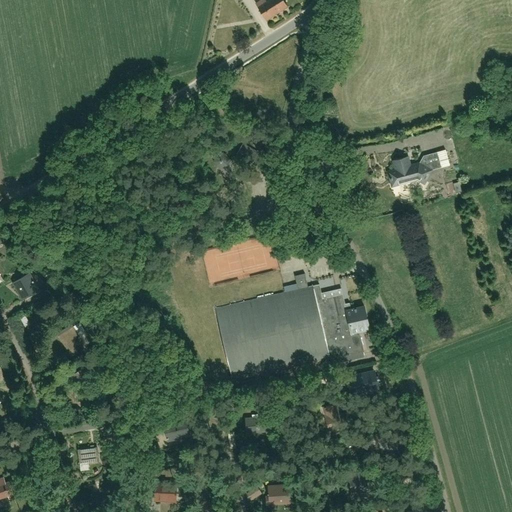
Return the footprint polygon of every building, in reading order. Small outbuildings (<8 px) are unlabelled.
[(266,22),(288,9),(282,0),(266,0),(255,7),(266,22)] [(349,72),(354,89),(367,84),(390,95),(440,81),(451,61),(443,34),(466,27),(461,7),(453,9),(455,16),(447,18),(443,5),(427,0),(404,0),(403,1),(400,0),(384,0),(379,9),(357,48),(360,49),(349,72)] [(260,152),(244,143),(238,154),(254,163),(260,152)] [(215,155),(215,162),(219,166),(224,168),(229,166),(233,162),(233,155),(229,150),(224,149),(218,151),(215,155)] [(432,172),(441,169),(437,154),(406,163),(405,159),(392,162),(394,170),(386,172),(391,189),(417,182),(424,187),(432,172)] [(220,226),(223,233),(229,233),(232,228),(229,222),(223,221),(220,226)] [(305,274),(296,276),(299,288),(308,286),(305,274)] [(31,276),(16,284),(20,293),(24,291),(27,297),(39,291),(31,276)] [(324,301),(320,286),(311,288),(328,362),(365,353),(360,331),(353,332),(348,309),(348,308),(345,309),(342,297),(324,301)] [(311,288),(215,311),(233,385),(328,362),(311,288)] [(372,328),(367,304),(348,309),(353,332),(360,331),(372,328)] [(75,328),(63,336),(69,346),(73,344),(75,348),(84,343),(75,328)] [(87,369),(72,378),(81,392),(95,383),(87,369)] [(375,369),(354,375),(359,390),(379,384),(375,369)] [(334,414),(331,405),(323,407),(326,416),(334,414)] [(334,414),(326,416),(330,430),(342,426),(338,412),(334,414)] [(275,414),(245,417),(247,433),(276,429),(275,414)] [(173,423),(164,425),(169,446),(181,442),(179,435),(189,433),(185,415),(171,418),(173,423)] [(385,448),(394,445),(390,430),(374,434),(377,445),(371,446),(372,453),(385,449),(385,448)] [(101,447),(79,449),(79,458),(90,457),(90,462),(102,461),(101,447)] [(361,474),(350,475),(353,495),(368,493),(366,481),(375,480),(373,468),(360,470),(361,474)] [(6,479),(0,481),(0,495),(8,492),(10,498),(17,495),(14,487),(9,488),(6,479)] [(176,486),(157,485),(156,501),(175,502),(176,486)] [(289,486),(268,486),(269,505),(290,504),(289,486)] [(258,487),(247,494),(251,501),(263,493),(258,487)]
